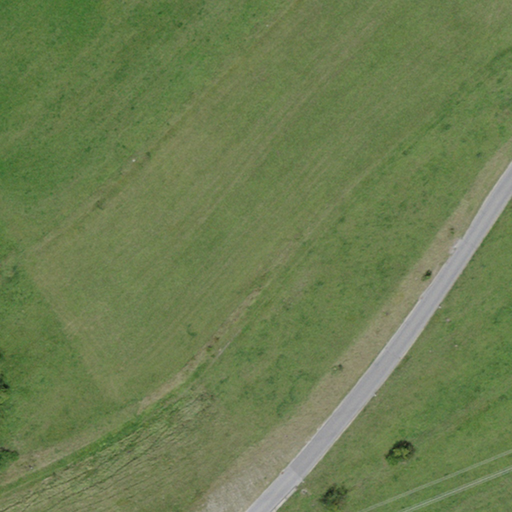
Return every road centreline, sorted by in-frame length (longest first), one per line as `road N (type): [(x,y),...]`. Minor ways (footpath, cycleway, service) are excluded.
road 1 (track): [(511,69),(362,197),(202,385),(114,448),(0,503)]
road 2 (unclassified): [(272,511),(371,396),(511,193)]
